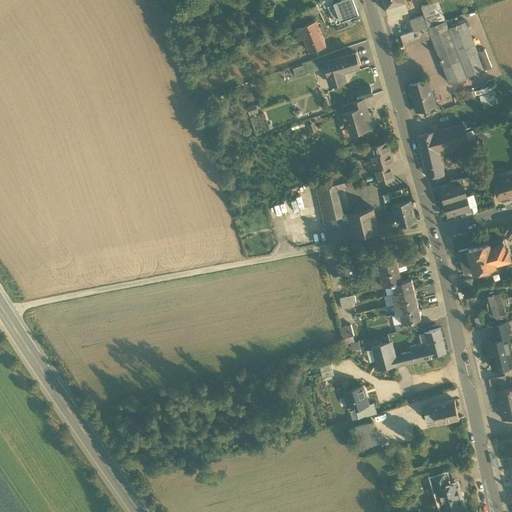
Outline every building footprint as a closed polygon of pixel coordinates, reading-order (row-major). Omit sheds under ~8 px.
[(327,6),(337,24),(351,16),(358,12),(351,0),(343,0),(340,2),(339,0),(338,0),(327,6)] [(353,0),(339,0),(340,2),(343,0),(351,0),(358,12),(351,16),(359,13),(353,0)] [(386,6),(389,15),(407,9),(404,0),(386,6)] [(410,19),(414,31),(428,26),(445,20),(437,0),(421,6),(424,15),(410,19)] [(315,5),(300,13),(303,20),(319,12),(315,5)] [(467,17),(447,25),(460,58),(480,50),(467,17)] [(300,26),(309,51),(325,45),(316,20),(300,26)] [(461,60),(460,58),(447,25),(445,20),(428,26),(431,34),(430,35),(443,67),(461,60)] [(402,35),(405,43),(416,40),(417,42),(421,41),(420,38),(430,35),(431,34),(428,26),(414,31),(402,35)] [(484,49),(480,50),(460,58),(461,60),(443,67),(449,83),(491,66),(484,49)] [(325,62),(329,74),(331,84),(336,83),(336,82),(346,79),(343,70),(359,66),(355,53),(325,62)] [(303,64),(306,73),(318,69),(315,58),(302,62),(303,64)] [(296,76),(306,73),(303,64),(293,67),(296,76)] [(409,84),(416,110),(421,109),(435,105),(433,98),(431,91),(430,87),(428,79),(409,84)] [(354,110),(355,113),(367,110),(363,98),(373,95),(370,85),(356,89),(360,99),(352,102),(354,110)] [(439,97),(437,97),(433,98),(435,105),(438,104),(441,103),(439,97)] [(247,105),(249,113),(258,110),(256,102),(247,105)] [(421,109),(423,117),(440,110),(438,104),(435,105),(421,109)] [(349,126),(352,134),(368,129),(365,121),(370,120),(367,110),(355,113),(354,110),(339,114),(341,122),(340,123),(341,125),(344,124),(343,123),(351,121),(352,125),(349,126)] [(417,136),(427,177),(443,172),(438,152),(465,145),(469,144),(464,129),(463,124),(437,131),(436,125),(429,127),(430,133),(417,136)] [(373,162),(375,167),(389,163),(393,162),(387,142),(369,147),(371,155),(369,156),(371,161),(373,162)] [(465,145),(468,154),(480,151),(477,142),(469,144),(465,145)] [(375,167),(379,182),(393,177),(389,163),(375,167)] [(334,177),(336,188),(337,188),(351,184),(348,173),(334,177)] [(511,175),(494,182),(499,199),(511,194),(511,175)] [(353,237),(379,231),(376,220),(373,208),(343,215),(339,200),(337,188),(336,188),(334,177),(315,182),(329,242),(353,237)] [(451,181),(452,187),(462,184),(464,184),(462,178),(451,181)] [(441,191),(445,203),(466,196),(462,184),(452,187),(441,191)] [(469,207),(472,207),(474,206),(476,204),(472,194),(466,196),(469,207)] [(470,208),(469,207),(466,196),(445,203),(449,215),(460,211),(470,208)] [(398,226),(416,222),(410,200),(392,205),(395,215),(398,226)] [(460,211),(462,217),(474,213),(472,207),(469,207),(470,208),(460,211)] [(377,220),(376,220),(379,231),(398,226),(395,215),(383,218),(377,220)] [(506,233),(507,238),(511,236),(511,221),(501,225),(504,234),(506,233)] [(481,268),(483,275),(489,273),(487,266),(495,264),(494,263),(511,258),(508,249),(506,249),(503,240),(492,243),(493,245),(489,246),(488,243),(458,252),(465,273),(481,268)] [(376,255),(379,265),(397,261),(394,250),(383,253),(376,255)] [(379,265),(381,275),(399,271),(397,261),(379,265)] [(372,277),(381,275),(379,265),(370,267),(372,277)] [(384,285),(393,283),(402,281),(399,271),(381,275),(383,285),(384,285)] [(393,283),(395,293),(414,289),(411,279),(402,281),(393,283)] [(384,285),(387,295),(395,293),(393,283),(384,285)] [(395,293),(397,303),(416,299),(414,289),(395,293)] [(493,315),(497,318),(504,316),(506,312),(504,308),(507,304),(505,298),(501,295),(500,292),(496,289),(489,291),(487,295),(489,299),(486,303),(488,309),(492,311),(493,315)] [(397,303),(395,293),(387,295),(383,296),(386,306),(397,303)] [(349,295),(343,296),(346,307),(352,305),(354,305),(351,294),(349,295)] [(341,308),(346,307),(343,296),(338,297),(341,308)] [(397,303),(400,313),(418,309),(416,299),(397,303)] [(421,319),(418,309),(400,313),(402,323),(416,320),(421,319)] [(394,325),(402,323),(400,313),(391,315),(394,325)] [(402,323),(404,329),(417,326),(416,320),(402,323)] [(493,325),(497,339),(509,337),(509,338),(511,337),(508,321),(493,325)] [(351,325),(345,326),(348,337),(354,335),(351,325)] [(342,338),(348,337),(345,326),(340,328),(342,338)] [(424,332),(427,342),(431,356),(446,352),(440,328),(424,332)] [(492,362),(494,370),(503,368),(503,369),(505,369),(504,364),(511,361),(511,351),(509,338),(509,337),(497,339),(486,342),(490,363),(492,362)] [(371,346),(375,360),(393,356),(390,341),(371,346)] [(432,358),(431,356),(427,342),(410,347),(411,351),(414,362),(432,358)] [(402,353),(404,365),(414,362),(411,351),(402,353)] [(402,353),(393,356),(396,365),(395,365),(396,367),(404,365),(402,353)] [(378,370),(395,365),(396,365),(393,356),(375,360),(378,370)] [(321,367),(324,378),(334,376),(331,364),(321,367)] [(489,379),(490,386),(506,382),(505,375),(489,379)] [(337,384),(340,393),(344,392),(351,390),(348,381),(337,384)] [(355,405),(356,408),(368,405),(365,395),(363,395),(360,387),(351,390),(344,392),(348,407),(355,405)] [(511,388),(497,392),(503,419),(511,417),(511,388)] [(438,412),(441,423),(459,419),(454,400),(433,406),(435,413),(438,412)] [(349,410),(352,421),(373,414),(370,404),(368,405),(356,408),(349,410)] [(424,408),(425,415),(435,413),(433,406),(424,408)] [(354,428),(361,451),(378,445),(371,422),(354,428)] [(511,438),(503,441),(511,474),(511,438)] [(431,477),(435,490),(438,489),(438,488),(448,485),(445,473),(431,477)] [(445,506),(447,511),(453,511),(463,509),(455,483),(448,485),(438,488),(438,489),(441,498),(439,501),(441,505),(443,507),(445,506)]
